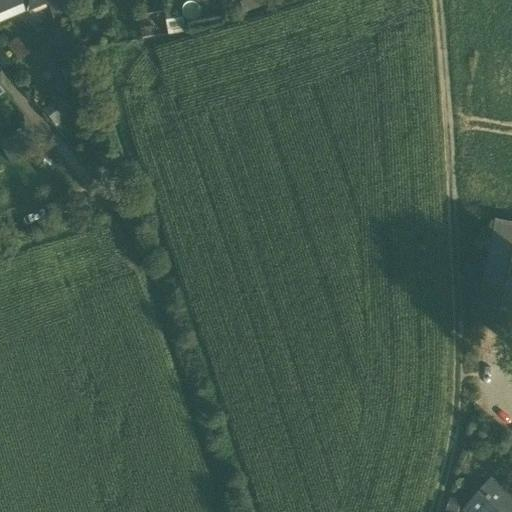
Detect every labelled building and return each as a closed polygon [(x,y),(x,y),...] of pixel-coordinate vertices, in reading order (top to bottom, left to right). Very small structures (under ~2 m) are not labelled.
[(0,0),(0,12),(24,2),(27,11),(47,3),(45,0),(0,0)] [(54,0),(47,3),(53,20),(70,13),(66,0),(54,0)] [(264,0),(248,0),(239,3),(244,16),(267,7),(264,0)] [(24,2),(0,12),(0,22),(27,11),(24,2)] [(185,34),(182,19),(166,22),(169,37),(185,34)] [(59,96),(42,110),(55,126),(72,112),(59,96)] [(35,137),(25,130),(0,142),(0,145),(10,164),(41,149),(35,137)] [(511,237),(511,224),(495,221),(493,233),(511,237)] [(511,249),(511,237),(493,233),(490,245),(511,249)] [(511,262),(511,259),(511,249),(490,245),(488,257),(511,262)] [(509,274),(511,262),(488,257),(485,269),(509,274)] [(507,286),(509,274),(485,269),(483,281),(507,286)] [(504,297),(507,286),(483,281),(481,293),(504,297)] [(502,309),(504,297),(481,293),(478,304),(502,309)] [(475,318),(499,323),(502,309),(478,304),(475,318)] [(511,511),(511,498),(491,480),(467,509),(471,511),(511,511)] [(459,511),(462,501),(450,498),(445,511),(459,511)]
